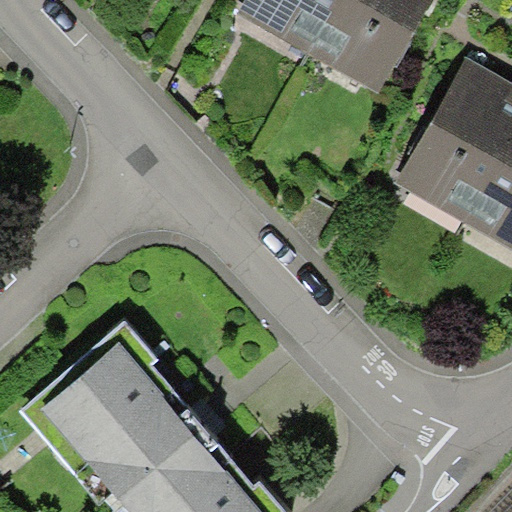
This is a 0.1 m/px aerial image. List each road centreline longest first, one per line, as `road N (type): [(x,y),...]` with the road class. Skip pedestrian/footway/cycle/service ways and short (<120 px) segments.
road 1 (residential): [(148,144),(204,193),(458,468)]
road 2 (residential): [(148,144),(0,284)]
road 3 (residential): [(10,0),(148,144)]
